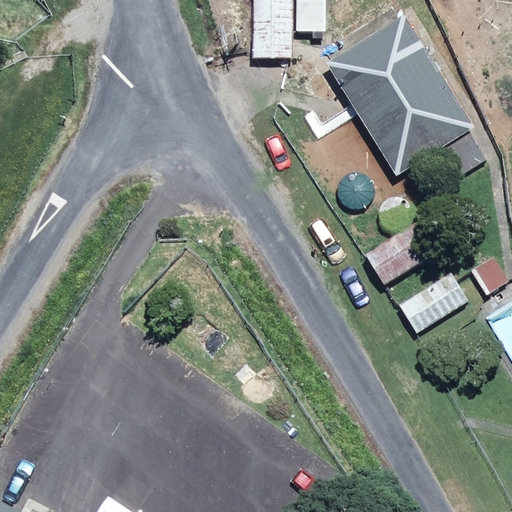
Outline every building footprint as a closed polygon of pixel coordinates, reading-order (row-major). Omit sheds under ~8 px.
[(313,34),(314,0),(245,0),(243,59),(282,61),(283,32),(313,34)] [(473,103),(413,0),(394,0),(334,35),(398,145),(473,103)] [(401,228),(354,258),(374,289),(421,259),(401,228)] [(474,242),(450,259),(480,301),(505,283),(474,242)] [(444,273),(388,305),(406,338),(463,305),(444,273)] [(511,298),(469,323),(511,396),(511,298)] [(65,511),(4,478),(0,486),(0,511),(65,511)]
